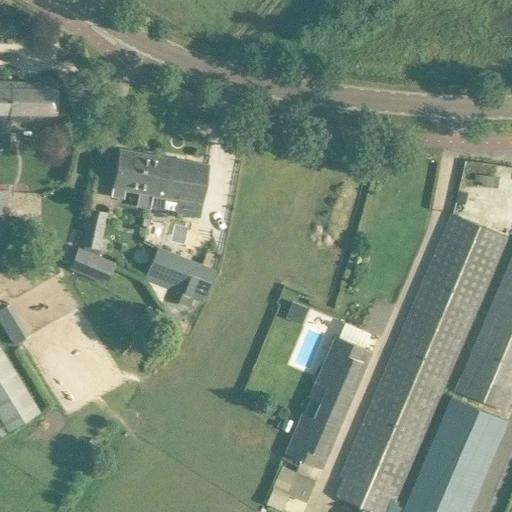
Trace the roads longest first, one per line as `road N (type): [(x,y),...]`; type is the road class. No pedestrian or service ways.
road 1 (tertiary): [(511,107),(376,103),(248,82),(159,48),(82,0)]
road 2 (track): [(511,57),(323,52),(247,36)]
